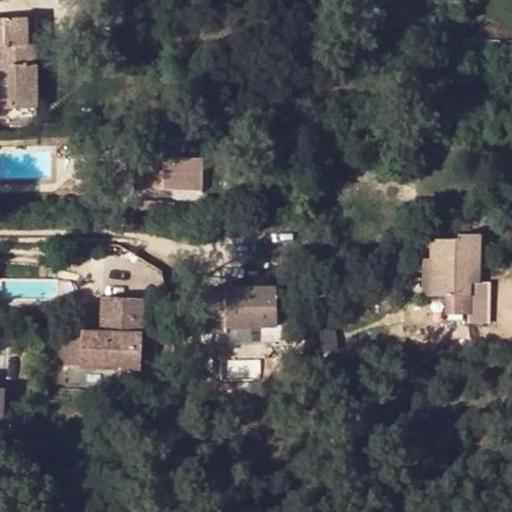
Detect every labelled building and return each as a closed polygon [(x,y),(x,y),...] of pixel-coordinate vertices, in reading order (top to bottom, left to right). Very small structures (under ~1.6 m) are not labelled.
[(36,90),(35,20),(0,20),(0,47),(2,48),(3,66),(0,66),(0,109),(37,108),(36,90)] [(201,163),(135,161),(135,190),(140,190),(140,191),(162,190),(172,191),(200,193),(201,163)] [(162,200),(140,200),(140,214),(162,214),(162,200)] [(436,228),(435,248),(434,285),(472,288),(473,276),(473,264),(481,264),(482,227),(460,226),(461,229),(436,228)] [(428,248),(426,285),(434,285),(435,248),(428,248)] [(473,264),(473,276),(481,276),(481,264),(473,264)] [(274,295),(203,295),(202,339),(225,340),(225,333),(275,334),(274,295)] [(141,303),(100,301),(99,336),(79,336),(76,371),(136,373),(139,319),(146,319),(147,306),(140,305),(141,303)] [(62,371),(76,371),(79,336),(64,335),(62,371)]
